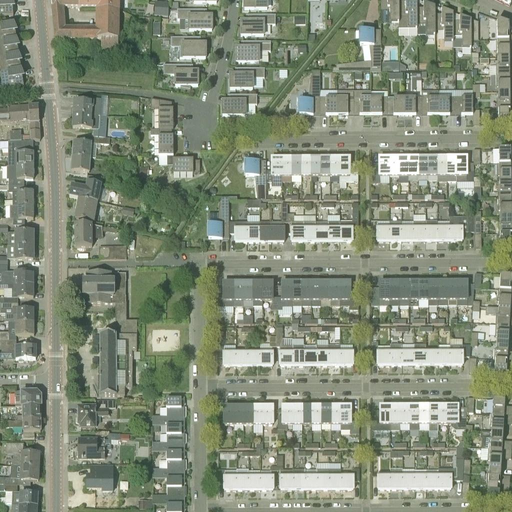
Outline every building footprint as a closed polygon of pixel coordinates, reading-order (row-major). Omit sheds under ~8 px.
[(119,40),(119,12),(119,0),(50,0),(51,9),(95,10),(95,29),(65,29),(64,18),(52,17),(54,40),(93,40),(93,42),(94,42),(93,54),(101,54),(101,55),(106,55),(112,55),(112,58),(118,58),(118,40),(119,40)] [(243,0),(244,0),(244,11),(267,11),(266,0),(243,0)] [(399,19),(399,3),(398,0),(380,0),(380,13),(389,13),(389,24),(399,24),(399,19)] [(417,26),(417,9),(417,2),(411,0),(404,0),(405,3),(399,3),(399,19),(407,19),(407,31),(417,31),(417,26)] [(12,2),(0,2),(0,18),(13,18),(12,2)] [(168,18),(169,4),(155,3),(154,17),(168,18)] [(435,32),(435,16),(435,8),(423,4),(423,9),(417,9),(417,26),(425,26),(425,37),(435,37),(435,32)] [(207,12),(177,11),(177,12),(177,21),(189,21),(189,32),(212,32),(212,22),(212,21),(204,21),(205,19),(205,18),(204,18),(205,12),(207,12)] [(453,44),(453,39),(453,23),(453,15),(441,11),(441,16),(435,16),(435,32),(443,32),(443,44),(453,44)] [(240,26),(240,27),(241,27),(241,38),(263,38),(263,27),(275,27),(275,18),(276,18),(276,17),(246,17),(246,18),(248,18),(248,23),(248,24),(248,26),(240,26)] [(461,50),(471,50),(471,43),(471,24),(471,21),(459,17),(459,23),(453,23),(453,39),(461,39),(461,50)] [(497,42),(511,42),(511,33),(508,33),(508,26),(497,22),(497,42)] [(0,43),(16,41),(14,26),(0,27),(0,43)] [(332,74),(360,74),(380,74),(380,32),(374,32),(360,32),(360,48),(369,48),(370,63),(336,67),(336,70),(332,70),(332,74)] [(171,40),(171,49),(180,49),(180,60),(205,60),(205,49),(206,49),(198,49),(198,47),(199,47),(199,46),(198,46),(198,40),(200,40),(200,39),(171,39),(171,40)] [(0,59),(19,57),(16,41),(0,43),(0,59)] [(497,60),(509,60),(509,51),(511,51),(511,42),(497,42),(495,42),(495,54),(497,54),(497,60)] [(271,44),(241,44),(243,44),(243,50),(243,51),(243,53),(235,53),(235,54),(236,54),(236,64),(259,64),(259,54),(270,54),(270,44),(271,44)] [(0,75),(21,72),(19,57),(0,59),(0,75)] [(495,77),(511,76),(511,68),(509,68),(509,60),(497,60),(497,66),(495,66),(495,77)] [(383,63),(383,72),(400,71),(400,63),(383,63)] [(190,88),(198,88),(198,77),(198,76),(191,76),(191,74),(191,73),(190,73),(190,68),(193,68),(193,67),(163,67),(163,68),(163,77),(175,77),(175,88),(180,88),(180,90),(190,91),(190,88)] [(237,77),(237,80),(229,79),(229,80),(230,80),(230,91),(253,91),(253,80),(264,80),(264,71),(265,71),(265,70),(235,70),(235,71),(237,71),(237,77),(236,77),(237,77)] [(21,72),(0,75),(0,77),(2,91),(23,87),(21,72)] [(421,90),(421,73),(406,73),(407,90),(421,90)] [(319,117),(320,99),(319,74),(311,74),(312,78),(311,78),(308,102),(299,102),(299,118),(313,118),(313,117),(319,117)] [(498,94),(509,94),(509,86),(511,85),(511,76),(495,77),(496,89),(497,89),(498,94)] [(427,118),(438,118),(438,99),(438,93),(421,93),(421,99),(421,117),(427,117),(427,118)] [(496,112),(511,111),(511,103),(510,103),(509,94),(498,94),(498,101),(496,101),(496,112)] [(229,104),(229,106),(222,106),(222,107),(222,118),(230,118),(230,120),(240,120),(240,118),(245,118),(245,107),(257,107),(257,98),(257,97),(227,97),(227,98),(230,98),(230,103),(229,103),(229,104)] [(325,118),(337,118),(337,99),(320,99),(319,117),(325,117),(325,118)] [(348,117),(354,117),(353,99),(337,99),(337,118),(348,118),(348,117)] [(359,118),(371,118),(370,99),(353,99),(354,117),(359,117),(359,118)] [(382,117),(388,117),(387,99),(370,99),(371,118),(382,118),(382,117)] [(393,118),(404,118),(404,99),(387,99),(388,117),(393,117),(393,118)] [(415,117),(421,117),(421,99),(404,99),(404,118),(415,118),(415,117)] [(449,117),(455,117),(455,99),(438,99),(438,118),(449,118),(449,117)] [(461,118),(472,118),(472,113),(472,99),(455,99),(455,117),(461,117),(461,118)] [(158,131),(171,131),(173,131),(173,111),(171,111),(171,105),(159,102),(151,101),(151,111),(158,111),(158,131)] [(73,117),(98,119),(99,105),(94,105),(74,103),(73,117)] [(30,143),(40,143),(38,122),(37,107),(8,108),(8,111),(8,124),(29,123),(29,126),(30,137),(30,143)] [(0,124),(8,124),(8,111),(0,111),(0,124)] [(498,127),(510,127),(510,121),(511,120),(511,111),(496,112),(496,113),(498,113),(498,127)] [(72,131),(92,132),(97,132),(98,119),(73,117),(72,131)] [(167,162),(173,161),(173,138),(172,138),(171,131),(158,131),(150,131),(151,138),(158,138),(158,158),(167,158),(167,162)] [(10,144),(30,143),(30,137),(21,137),(21,132),(9,133),(10,144)] [(11,169),(33,168),(33,144),(10,144),(0,143),(0,152),(7,152),(7,156),(11,156),(11,169)] [(90,160),(95,160),(96,149),(100,150),(100,146),(93,145),(73,143),(72,159),(90,160)] [(499,166),(511,165),(511,157),(510,157),(510,151),(498,151),(499,166)] [(71,173),(88,175),(89,175),(90,160),(72,159),(71,173)] [(272,179),(281,179),(282,160),(271,160),(271,173),(266,173),(266,185),(272,185),(272,179)] [(281,179),(291,179),(291,160),(282,160),(281,179)] [(291,179),(301,179),(301,160),(291,160),(291,179)] [(301,179),(311,179),(311,160),(301,160),(301,179)] [(311,179),(320,179),(320,160),(311,160),(311,179)] [(320,179),(330,179),(330,160),(320,160),(320,179)] [(339,179),(339,160),(330,160),(330,179),(339,179)] [(339,185),(358,185),(357,166),(349,166),(349,160),(339,160),(339,179),(339,185)] [(379,178),(389,178),(389,160),(379,160),(379,178)] [(389,178),(399,178),(399,160),(389,160),(389,178)] [(399,178),(408,178),(408,160),(399,160),(399,178)] [(408,178),(418,178),(418,160),(408,160),(408,178)] [(418,178),(428,178),(427,160),(418,160),(418,178)] [(428,178),(437,178),(437,160),(427,160),(428,178)] [(437,178),(447,178),(447,160),(437,160),(437,178)] [(447,183),(456,183),(456,160),(447,160),(447,178),(447,183)] [(466,184),(473,184),(473,179),(473,172),(466,172),(466,160),(456,160),(456,183),(456,184),(466,184)] [(173,161),(167,162),(167,167),(172,167),(173,176),(193,176),(193,175),(200,175),(199,163),(193,163),(193,161),(173,161)] [(266,202),(266,185),(266,173),(266,163),(259,163),(245,163),(245,179),(254,179),(257,202),(266,202)] [(499,184),(511,183),(511,175),(511,165),(499,166),(497,166),(497,178),(499,178),(499,184)] [(8,188),(24,188),(24,181),(33,181),(33,168),(11,169),(11,181),(8,181),(8,188)] [(86,183),(101,186),(101,179),(87,178),(86,183)] [(497,201),(511,200),(511,192),(511,183),(499,184),(499,190),(497,190),(497,201)] [(150,186),(149,193),(160,195),(161,188),(150,186)] [(12,208),(33,208),(33,194),(24,194),(24,188),(8,188),(8,195),(12,195),(12,208)] [(78,201),(96,204),(98,191),(70,188),(69,199),(78,201)] [(229,236),(229,223),(229,202),(229,199),(221,199),(221,202),(220,202),(217,226),(208,226),(208,242),(222,242),(222,241),(229,241),(229,236)] [(499,219),(511,218),(511,210),(511,209),(511,200),(497,201),(497,212),(499,212),(499,219)] [(96,204),(78,201),(74,220),(81,222),(93,225),(96,204)] [(271,230),(271,245),(284,244),(284,230),(284,225),(287,225),(287,221),(287,206),(281,206),(281,223),(271,223),(271,230)] [(17,221),(33,221),(33,208),(12,208),(9,208),(9,221),(2,221),(2,223),(0,222),(0,227),(8,228),(13,228),(13,221),(17,221)] [(295,217),(296,225),(317,224),(316,216),(295,217)] [(500,236),(511,235),(511,226),(511,227),(511,218),(499,219),(499,225),(498,225),(498,236),(500,236)] [(377,244),(389,244),(389,229),(377,229),(377,223),(371,223),(371,238),(377,238),(377,244)] [(352,238),(358,238),(358,224),(339,224),(339,230),(340,244),(352,244),(352,238)] [(75,249),(92,249),(92,240),(103,240),(103,239),(102,239),(102,233),(116,235),(115,239),(124,241),(125,234),(116,232),(117,231),(92,227),(75,227),(75,249)] [(389,244),(401,244),(401,229),(389,229),(389,244)] [(401,244),(413,244),(413,229),(401,229),(401,244)] [(413,244),(425,244),(425,229),(413,229),(413,244)] [(425,244),(437,244),(437,229),(425,229),(425,244)] [(437,244),(449,244),(449,229),(437,229),(437,244)] [(449,229),(449,244),(462,244),(462,229),(449,229)] [(247,230),(235,230),(235,236),(235,245),(247,245),(247,230)] [(247,245),(259,245),(259,230),(247,230),(247,245)] [(259,245),(271,245),(271,230),(259,230),(259,245)] [(291,244),(304,244),(304,230),(291,230),(291,244)] [(304,244),(316,244),(316,230),(304,230),(304,244)] [(316,244),(328,244),(328,230),(316,230),(316,244)] [(328,244),(340,244),(339,230),(328,230),(328,244)] [(14,235),(8,235),(8,236),(8,247),(33,248),(33,234),(14,234),(14,235)] [(500,251),(511,251),(511,245),(511,244),(511,235),(500,236),(500,251)] [(8,262),(14,262),(33,262),(33,248),(8,247),(7,247),(7,254),(0,254),(0,267),(8,268),(8,262)] [(99,262),(126,262),(126,249),(99,249),(99,262)] [(7,286),(33,286),(33,276),(27,276),(27,274),(14,274),(14,280),(7,280),(7,286)] [(115,306),(125,306),(125,275),(87,275),(87,283),(83,283),(83,303),(87,303),(87,306),(115,306)] [(499,292),(511,292),(511,284),(511,278),(500,277),(499,292)] [(262,285),(262,303),(272,303),(272,284),(262,285)] [(282,303),(292,303),(292,284),(282,284),(282,303)] [(292,309),(301,309),(301,284),(292,284),(292,303),(292,309)] [(311,309),(311,303),(311,284),(301,284),(301,309),(311,309)] [(311,303),(320,303),(321,284),(311,284),(311,303)] [(320,303),(330,303),(330,284),(321,284),(320,303)] [(330,303),(340,303),(340,284),(330,284),(330,303)] [(350,313),(358,313),(358,297),(350,297),(350,284),(340,284),(340,303),(350,303),(350,313)] [(380,302),(390,302),(390,284),(379,284),(379,290),(371,290),(371,309),(380,309),(380,302)] [(390,302),(399,302),(399,284),(390,284),(390,302)] [(399,302),(409,302),(409,284),(399,284),(399,302)] [(409,302),(418,302),(418,284),(409,284),(409,302)] [(418,302),(428,302),(428,284),(418,284),(418,302)] [(428,309),(438,309),(438,284),(428,284),(428,302),(428,309)] [(438,309),(447,309),(447,284),(438,284),(438,309)] [(457,309),(457,302),(457,284),(447,284),(447,309),(457,309)] [(472,308),(473,303),(473,296),(467,296),(467,284),(457,284),(457,302),(466,302),(467,308),(472,308)] [(233,303),(233,285),(223,285),(223,297),(217,297),(217,309),(233,309),(233,303)] [(233,303),(243,303),(243,285),(233,285),(233,303)] [(243,303),(252,303),(252,285),(243,285),(243,303)] [(252,303),(262,303),(262,285),(252,285),(252,303)] [(11,300),(17,300),(33,300),(33,286),(7,286),(3,286),(3,291),(5,291),(5,292),(11,292),(11,300)] [(498,310),(510,310),(510,302),(511,302),(511,292),(499,292),(497,292),(497,303),(498,304),(498,310)] [(132,390),(132,388),(132,361),(132,354),(136,354),(136,323),(125,323),(125,306),(115,306),(115,338),(99,338),(99,399),(125,399),(125,390),(132,390)] [(8,325),(33,324),(33,311),(18,311),(18,309),(12,309),(12,316),(7,316),(8,325)] [(495,327),(511,327),(511,319),(509,319),(510,310),(498,310),(498,316),(496,316),(495,327)] [(8,325),(5,325),(5,334),(0,333),(0,343),(16,344),(16,338),(33,338),(33,324),(8,325)] [(496,344),(508,345),(508,337),(511,336),(511,327),(495,327),(495,338),(496,338),(496,344)] [(0,355),(15,355),(15,362),(27,362),(35,362),(35,348),(16,348),(16,344),(0,343),(0,355)] [(377,368),(390,368),(389,354),(377,354),(378,344),(371,344),(371,360),(377,360),(377,368)] [(493,362),(495,362),(511,362),(511,354),(507,354),(508,345),(496,344),(496,351),(494,351),(493,362)] [(316,368),(316,354),(316,347),(303,347),(304,354),(304,368),(316,368)] [(469,359),(470,348),(470,347),(462,347),(462,353),(449,353),(450,368),(462,368),(462,359),(469,359)] [(223,369),(236,369),(236,354),(223,354),(223,348),(217,348),(217,360),(223,360),(223,369)] [(390,368),(402,368),(402,353),(389,354),(390,368)] [(402,368),(414,368),(414,353),(402,353),(402,368)] [(414,368),(426,368),(426,353),(414,353),(414,368)] [(426,368),(438,368),(438,353),(426,353),(426,368)] [(438,368),(450,368),(449,353),(438,353),(438,368)] [(236,369),(248,369),(248,354),(236,354),(236,369)] [(248,369),(260,369),(260,354),(248,354),(248,369)] [(260,354),(260,369),(272,368),(272,354),(260,354)] [(279,368),(292,368),(292,354),(279,354),(279,368)] [(292,368),(304,368),(304,354),(292,354),(292,368)] [(316,368),(328,368),(328,354),(316,354),(316,368)] [(328,368),(340,368),(340,354),(328,354),(328,368)] [(340,354),(340,368),(352,368),(352,354),(340,354)] [(494,377),(506,378),(506,371),(511,371),(511,362),(495,362),(494,377)] [(20,409),(40,409),(41,409),(41,398),(36,394),(15,394),(15,406),(14,406),(14,409),(20,409)] [(166,427),(184,427),(184,419),(185,419),(185,409),(184,409),(184,399),(183,399),(183,400),(166,400),(166,418),(152,418),(152,427),(166,427)] [(492,416),(511,417),(511,408),(504,408),(504,402),(493,401),(492,416)] [(80,431),(96,431),(96,426),(100,426),(100,419),(109,419),(109,418),(108,418),(108,411),(115,411),(115,403),(94,403),(94,409),(78,409),(78,427),(80,427),(80,431)] [(224,427),(234,427),(234,408),(223,409),(223,421),(217,421),(218,440),(224,439),(224,433),(224,427)] [(234,427),(243,427),(243,408),(234,408),(234,427)] [(243,427),(253,427),(253,408),(243,408),(243,427)] [(253,427),(262,427),(263,408),(253,408),(253,427)] [(263,408),(262,427),(272,427),(272,408),(263,408)] [(282,427),(292,427),(292,408),(282,408),(282,427)] [(292,427),(302,427),(302,408),(292,408),(292,427)] [(302,427),(312,427),(312,408),(302,408),(302,427)] [(312,427),(321,427),(321,408),(312,408),(312,427)] [(321,427),(331,427),(331,408),(321,408),(321,427)] [(331,427),(340,427),(340,408),(331,408),(331,427)] [(340,408),(340,427),(340,432),(350,432),(350,436),(359,436),(359,420),(350,420),(350,408),(340,408)] [(390,433),(390,426),(390,408),(380,408),(380,413),(371,413),(371,433),(390,433)] [(390,426),(400,426),(400,408),(390,408),(390,426)] [(400,426),(409,426),(409,408),(400,408),(400,426)] [(409,426),(419,426),(419,408),(409,408),(409,426)] [(419,426),(429,426),(428,408),(419,408),(419,426)] [(429,426),(438,426),(438,408),(428,408),(429,426)] [(438,426),(448,426),(448,408),(438,408),(438,426)] [(465,432),(465,427),(466,420),(457,420),(457,408),(448,408),(448,426),(457,426),(457,432),(465,432)] [(15,423),(40,423),(40,409),(20,409),(21,418),(15,418),(15,423)] [(491,434),(503,434),(503,426),(511,426),(511,417),(492,416),(490,416),(489,427),(491,428),(491,434)] [(22,430),(23,440),(34,440),(34,435),(40,435),(40,423),(15,423),(5,423),(5,430),(22,430)] [(152,454),(166,454),(184,454),(184,445),(185,445),(185,436),(184,436),(184,427),(166,427),(166,445),(152,445),(152,454)] [(488,451),(511,452),(511,444),(502,443),(503,434),(491,434),(490,440),(489,440),(488,451)] [(79,461),(105,461),(105,452),(104,442),(104,441),(97,441),(79,441),(79,461)] [(13,468),(15,468),(38,469),(39,456),(32,455),(32,450),(6,449),(6,456),(14,456),(13,468)] [(489,468),(501,469),(501,461),(511,461),(511,452),(488,451),(487,462),(489,462),(489,468)] [(166,480),(184,480),(184,472),(186,472),(186,462),(184,462),(184,454),(166,454),(166,471),(152,471),(152,480),(166,480)] [(86,491),(103,491),(103,478),(107,478),(107,467),(90,467),(90,478),(86,478),(86,491)] [(18,482),(31,483),(38,483),(38,469),(15,468),(15,476),(12,476),(12,480),(0,479),(0,486),(5,487),(17,488),(17,487),(18,482)] [(486,486),(488,486),(509,487),(510,478),(500,478),(501,469),(489,468),(488,475),(487,475),(486,486)] [(340,477),(341,492),(353,492),(353,483),(359,483),(359,471),(353,471),(353,477),(340,477)] [(224,492),(236,492),(236,478),(224,478),(224,472),(218,472),(218,487),(224,487),(224,492)] [(329,492),(341,492),(340,477),(329,478),(329,492)] [(378,492),(390,492),(390,477),(378,477),(378,492)] [(390,492),(402,492),(402,477),(390,477),(390,492)] [(402,492),(414,492),(414,477),(402,477),(402,492)] [(414,492),(426,492),(426,477),(414,477),(414,492)] [(426,492),(438,492),(438,477),(426,477),(426,492)] [(438,477),(438,492),(451,492),(451,477),(438,477)] [(236,492),(248,492),(248,478),(236,478),(236,492)] [(248,492),(260,492),(260,478),(248,478),(248,492)] [(260,478),(260,492),(273,492),(273,478),(260,478)] [(280,492),(293,492),(292,478),(280,478),(280,492)] [(293,492),(305,492),(305,478),(292,478),(293,492)] [(305,492),(317,492),(316,478),(305,478),(305,492)] [(317,492),(329,492),(329,478),(316,478),(317,492)] [(152,507),(166,507),(184,507),(184,498),(186,498),(186,489),(184,489),(184,480),(166,480),(166,497),(152,497),(152,507)] [(487,501),(499,502),(499,495),(509,496),(509,487),(488,486),(487,501)] [(11,507),(36,508),(37,495),(17,494),(17,488),(5,487),(4,494),(12,494),(11,507)]
